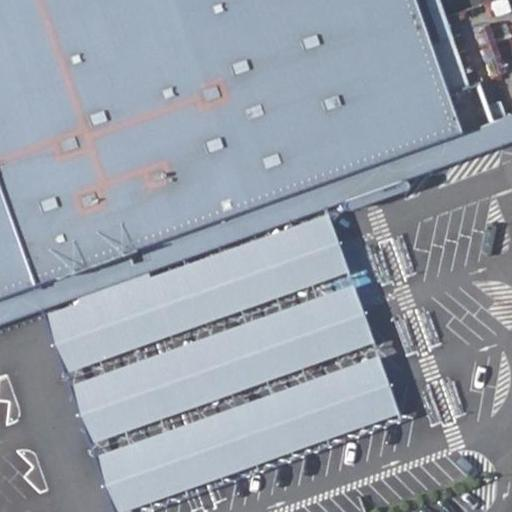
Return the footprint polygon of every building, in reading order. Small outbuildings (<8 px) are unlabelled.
[(0,0),(0,294),(28,284),(311,183),(454,132),(424,47),(406,0),(0,0)] [(406,0),(424,47),(448,39),(433,0),(406,0)] [(496,101),(481,106),(487,121),(501,116),(496,101)] [(311,183),(320,207),(367,190),(511,137),(511,112),(501,116),(487,121),(454,132),(311,183)] [(101,489),(109,511),(137,511),(396,420),(384,386),(359,317),(329,234),(320,207),(311,183),(28,284),(36,308),(48,340),(77,421),(101,489)] [(0,294),(0,321),(36,308),(28,284),(0,294)]
